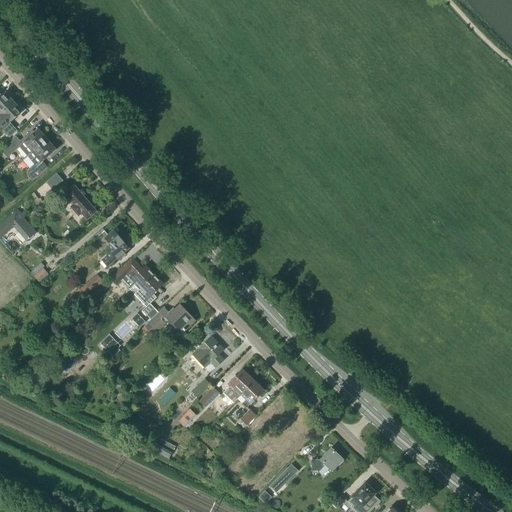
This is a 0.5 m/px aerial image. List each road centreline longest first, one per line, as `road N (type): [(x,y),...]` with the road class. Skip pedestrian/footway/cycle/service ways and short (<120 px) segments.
road 1 (secondary): [(491,511),(338,384),(0,11)]
road 2 (unclassified): [(425,511),(229,316),(0,58)]
